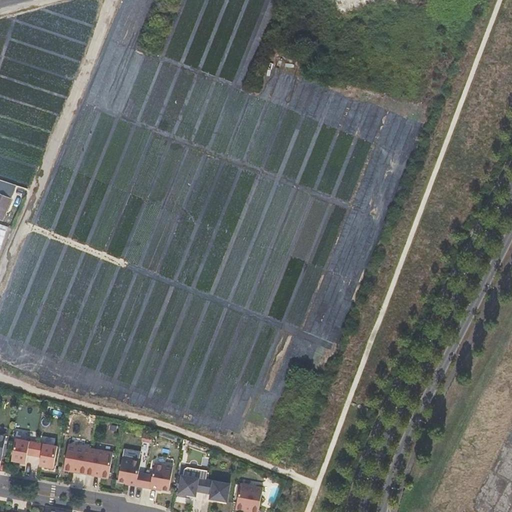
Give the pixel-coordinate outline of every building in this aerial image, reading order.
[(0,217),(3,218),(16,185),(1,180),(0,182),(0,217)] [(33,460),(36,443),(16,439),(12,461),(26,463),(27,459),(33,460)] [(53,469),(58,447),(36,443),(33,460),(40,461),(39,466),(53,469)] [(86,474),(91,449),(68,445),(64,470),(71,472),(71,470),(79,471),(78,473),(86,474)] [(108,478),(113,453),(91,449),(86,474),(93,476),(94,474),(101,475),(101,477),(108,478)] [(143,487),(146,474),(139,473),(141,461),(122,457),(118,482),(129,483),(129,485),(143,487)] [(169,490),(173,466),(155,463),(153,474),(146,474),(143,487),(158,490),(158,488),(169,490)] [(206,480),(207,472),(201,470),(187,468),(184,470),(183,475),(182,475),(179,493),(196,496),(197,491),(204,493),(206,480)] [(227,502),(230,484),(206,480),(204,493),(211,493),(210,498),(227,502)] [(258,511),(263,488),(240,484),(236,510),(243,511),(243,509),(251,510),(250,511),(258,511)]
